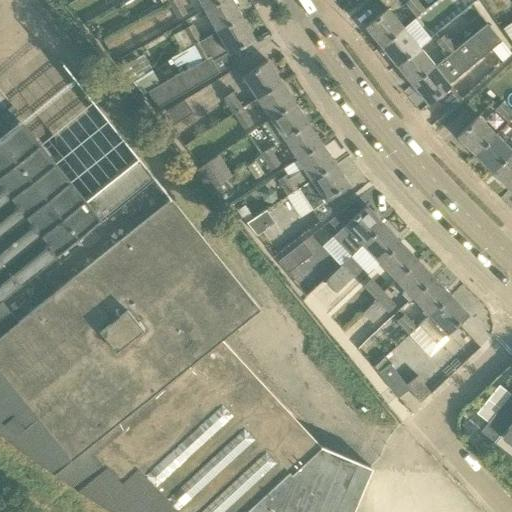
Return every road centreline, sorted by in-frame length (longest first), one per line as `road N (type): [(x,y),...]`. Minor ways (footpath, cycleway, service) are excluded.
road 1 (secondary): [(511,260),(412,158),(295,0)]
road 2 (residential): [(511,340),(444,403),(435,423),(439,440),(506,511)]
